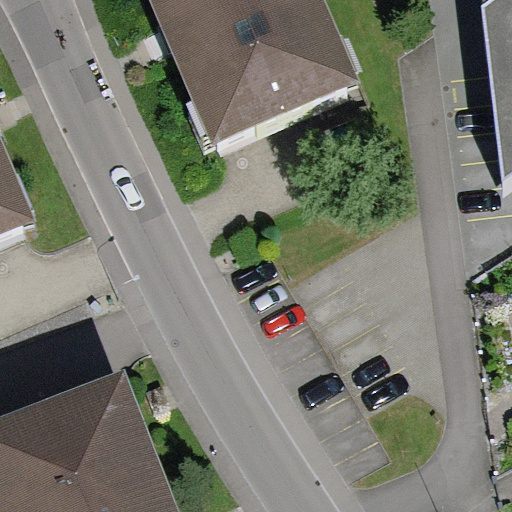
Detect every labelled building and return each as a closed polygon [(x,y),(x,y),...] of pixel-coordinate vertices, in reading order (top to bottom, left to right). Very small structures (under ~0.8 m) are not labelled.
[(143,0),(215,165),(364,102),(320,0),(143,0)] [(482,25),(511,2),(511,0),(482,0),(480,2),(482,25)] [(511,2),(482,25),(504,203),(511,196),(511,2)] [(0,256),(36,241),(0,154),(0,256)] [(0,439),(0,511),(172,511),(124,391),(0,439)]
